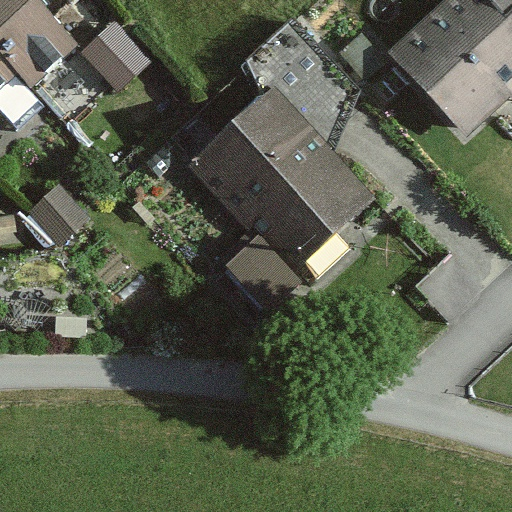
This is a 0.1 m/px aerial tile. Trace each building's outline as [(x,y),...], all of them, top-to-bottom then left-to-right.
[(0,0),(0,128),(75,55),(20,0),(0,0)] [(511,0),(460,0),(390,68),(468,149),(509,110),(511,112),(511,0)] [(120,91),(156,60),(119,17),(82,48),(120,91)] [(381,210),(276,102),(196,179),(260,246),(222,283),(261,324),(381,210)] [(83,227),(53,193),(28,215),(57,249),(83,227)]
